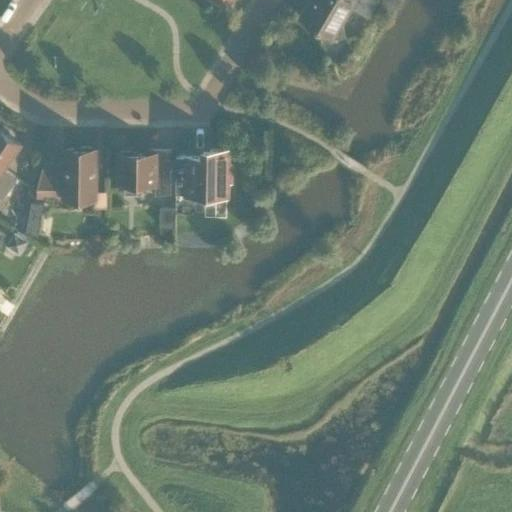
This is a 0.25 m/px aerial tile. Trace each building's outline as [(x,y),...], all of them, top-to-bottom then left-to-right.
[(309,0),(300,17),(321,29),(324,39),(345,34),(341,18),(349,4),(362,12),(367,3),(374,7),(378,0),(309,0)] [(0,128),(0,195),(4,198),(18,176),(5,167),(22,143),(0,128)] [(83,146),(81,148),(64,147),(64,159),(45,159),(37,188),(64,188),(64,192),(95,192),(96,192),(96,190),(97,148),(93,148),(91,146),(83,146)] [(135,152),(135,148),(122,148),(122,152),(119,152),(119,182),(125,182),(125,192),(144,193),(144,182),(156,182),(156,193),(171,193),(172,167),(157,167),(157,152),(135,152)] [(228,149),(204,149),(204,156),(177,155),(176,193),(228,194),(228,180),(232,180),(232,164),(228,164),(228,149)] [(175,226),(175,206),(160,206),(160,226),(175,226)] [(20,253),(28,240),(15,232),(7,245),(20,253)]
